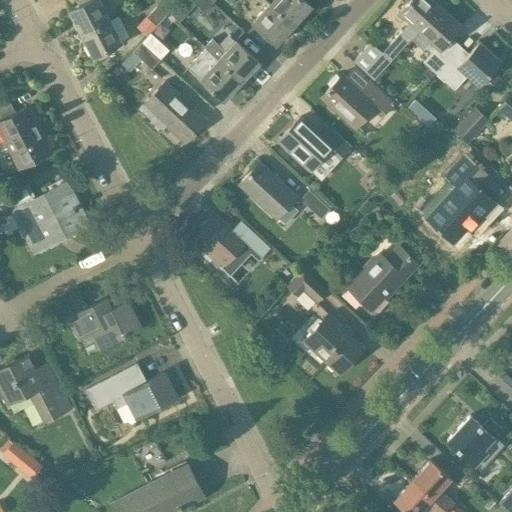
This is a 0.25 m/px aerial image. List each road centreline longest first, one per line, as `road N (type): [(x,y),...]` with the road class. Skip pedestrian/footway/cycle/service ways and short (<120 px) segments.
road 1 (residential): [(136,241),(364,0)]
road 2 (residential): [(285,511),(136,241)]
road 3 (tertiary): [(291,511),(455,337)]
road 4 (residential): [(136,241),(51,66),(33,46)]
road 5 (residential): [(0,316),(136,241)]
